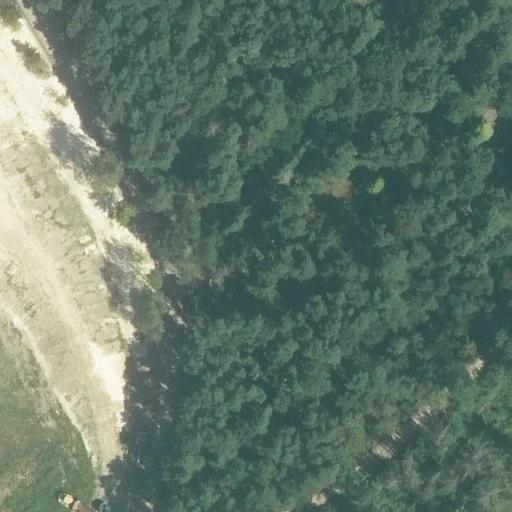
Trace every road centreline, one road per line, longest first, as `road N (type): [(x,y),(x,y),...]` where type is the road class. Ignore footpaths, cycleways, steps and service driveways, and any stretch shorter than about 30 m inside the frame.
road 1 (track): [(14,0),(135,208),(169,287),(168,423),(147,511)]
road 2 (track): [(298,511),(388,451),(511,337)]
